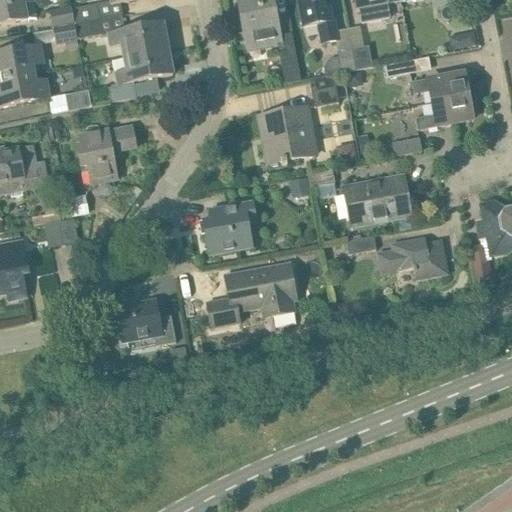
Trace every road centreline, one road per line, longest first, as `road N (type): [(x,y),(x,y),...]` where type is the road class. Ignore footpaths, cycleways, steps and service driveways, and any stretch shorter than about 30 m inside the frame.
road 1 (residential): [(0,341),(65,327),(93,309),(213,125),(219,61),(207,0)]
road 2 (tertiary): [(192,511),(511,376)]
road 3 (residential): [(511,152),(481,0)]
